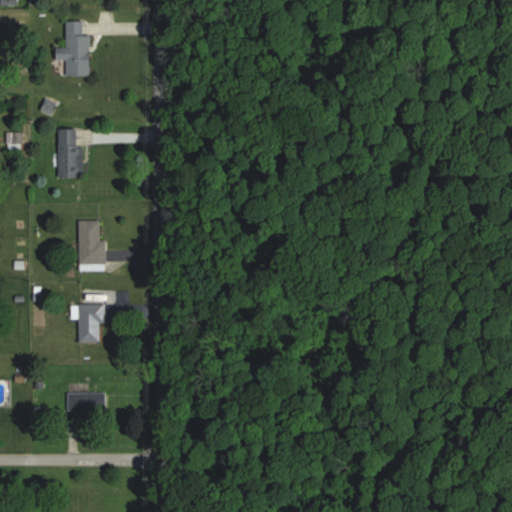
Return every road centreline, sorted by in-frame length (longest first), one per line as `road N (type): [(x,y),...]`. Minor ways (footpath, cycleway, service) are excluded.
road 1 (residential): [(158,511),(156,0)]
road 2 (residential): [(158,459),(0,458)]
